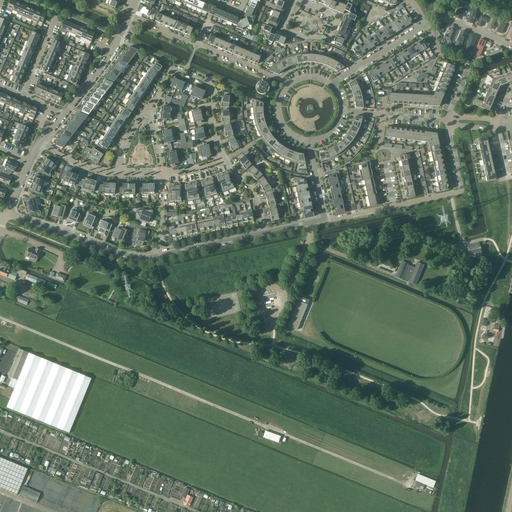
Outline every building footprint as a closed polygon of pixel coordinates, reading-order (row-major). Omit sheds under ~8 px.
[(12,12),(13,10),(16,2),(11,0),(10,0),(7,10),(12,12)] [(197,9),(200,0),(199,0),(194,0),(192,6),(197,9)] [(200,0),(197,9),(202,11),(205,3),(200,0)] [(277,6),(276,9),(283,12),(287,4),(278,0),(276,6),(277,6)] [(331,0),(328,8),(333,10),(337,1),(333,0),(331,0)] [(256,10),(259,4),(250,1),(248,6),(256,10)] [(342,3),(337,1),(333,10),(338,12),(342,3)] [(13,10),(18,12),(21,4),(16,2),(13,10)] [(207,13),(210,5),(205,3),(202,11),(207,13)] [(343,14),(345,10),(347,6),(347,5),(342,3),(338,12),(343,14)] [(348,3),(347,5),(347,6),(345,10),(350,13),(358,9),(356,5),(352,4),(352,5),(348,3)] [(18,12),(17,14),(22,16),(26,6),(21,4),(18,12)] [(151,7),(145,4),(144,7),(142,6),(139,12),(149,16),(151,10),(150,10),(151,7)] [(207,13),(212,15),(216,7),(210,5),(207,13)] [(455,18),(461,21),(467,8),(460,5),(455,18)] [(31,8),(26,6),(22,16),(27,18),(31,8)] [(246,11),(254,15),(256,10),(248,6),(246,11)] [(217,17),(221,9),(216,7),(212,15),(217,17)] [(27,18),(32,20),(36,10),(31,8),(27,18)] [(222,19),(226,11),(221,9),(217,17),(222,19)] [(274,11),(272,16),(280,20),(283,12),(276,9),(275,11),(274,11)] [(358,9),(350,13),(348,18),(353,20),(352,20),(355,21),(357,17),(358,17),(359,14),(358,9)] [(32,20),(37,22),(38,21),(41,13),(36,10),(32,20)] [(472,25),(478,12),(472,10),(467,23),(472,25)] [(227,21),(231,13),(226,11),(222,19),(227,21)] [(254,15),(246,11),(244,16),(247,17),(252,19),(254,15)] [(160,23),(164,14),(159,12),(155,21),(160,23)] [(407,13),(403,17),(408,25),(413,22),(407,12),(407,13)] [(46,15),(41,13),(38,21),(43,23),(46,15)] [(232,23),(236,15),(231,13),(227,21),(232,23)] [(486,30),(492,31),(496,22),(499,15),(493,13),(486,30)] [(164,14),(160,23),(165,25),(169,16),(164,14)] [(236,15),(232,23),(237,25),(237,26),(240,20),(241,18),(236,15)] [(483,26),(487,17),(482,15),(478,25),(483,26)] [(169,16),(165,25),(170,27),(174,18),(169,16)] [(278,25),(280,20),(272,16),(270,21),(278,25)] [(344,16),(342,21),(350,25),(352,20),(353,20),(348,18),(344,16)] [(398,19),(404,28),(408,25),(403,17),(402,16),(401,16),(400,16),(398,17),(398,18),(398,19)] [(247,17),(246,18),(244,20),(246,26),(249,25),(251,26),(254,20),(252,19),(247,17)] [(1,18),(0,19),(0,23),(9,28),(11,22),(1,18)] [(174,18),(170,27),(175,29),(179,21),(174,18)] [(404,28),(398,19),(397,19),(396,19),(394,20),(393,21),(399,31),(404,28)] [(237,26),(237,25),(236,27),(237,27),(236,29),(242,32),(243,30),(244,30),(247,29),(246,26),(244,20),(241,21),(240,20),(237,26)] [(60,31),(65,33),(66,31),(70,23),(64,21),(60,31)] [(179,21),(175,29),(180,31),(184,23),(179,21)] [(276,30),(278,25),(270,21),(267,26),(272,28),(276,30)] [(342,21),(340,26),(348,30),(350,25),(342,21)] [(388,24),(394,34),(399,31),(393,21),(392,22),(391,22),(389,23),(389,24),(388,24)] [(502,35),(507,23),(501,21),(496,32),(502,35)] [(0,29),(7,32),(9,28),(0,23),(0,29)] [(66,31),(71,33),(75,25),(70,23),(66,31)] [(185,33),(189,25),(184,23),(180,31),(185,33)] [(394,34),(388,24),(388,25),(387,25),(385,26),(384,27),(390,37),(394,34)] [(80,27),(75,25),(71,33),(76,35),(80,27)] [(189,25),(185,33),(190,35),(194,27),(189,25)] [(270,33),(272,28),(267,26),(265,25),(263,30),(264,30),(263,32),(261,33),(262,36),(270,33)] [(346,35),(348,30),(340,26),(338,31),(346,35)] [(84,29),(80,27),(76,35),(75,37),(80,39),(84,29)] [(379,30),(385,39),(390,37),(384,27),(379,30)] [(446,41),(452,43),(458,29),(452,27),(446,41)] [(89,31),(84,29),(80,39),(85,41),(89,31)] [(30,30),(28,36),(38,40),(40,35),(30,30)] [(385,39),(379,30),(374,33),(376,35),(381,42),(385,39)] [(95,33),(89,31),(85,41),(90,44),(95,33)] [(344,40),(346,35),(338,31),(336,36),(344,40)] [(461,49),(461,47),(467,33),(461,31),(455,46),(461,49)] [(277,32),(275,36),(273,40),(278,42),(282,34),(277,32)] [(272,43),(273,40),(275,36),(270,33),(262,36),(264,40),(266,39),(268,40),(268,41),(272,43)] [(213,45),(216,36),(211,34),(208,43),(213,45)] [(287,36),(282,34),(278,42),(283,45),(284,44),(289,42),(290,38),(287,37),(287,36)] [(371,37),(376,45),(381,42),(376,35),(371,37)] [(471,35),(465,49),(471,51),(478,37),(471,35)] [(26,40),(28,41),(28,42),(36,45),(38,40),(28,36),(26,40)] [(216,36),(213,45),(218,47),(221,38),(216,36)] [(342,45),(344,40),(336,36),(334,41),(337,43),(336,45),(341,47),(341,45),(342,45)] [(367,40),(372,48),(376,45),(371,37),(367,40)] [(221,38),(218,47),(223,49),(226,41),(221,38)] [(430,49),(424,40),(424,39),(419,42),(424,50),(423,50),(424,51),(430,49)] [(474,55),(480,58),(487,42),(481,39),(474,55)] [(64,44),(62,43),(54,40),(51,45),(62,49),(64,44)] [(372,48),(367,40),(362,43),(367,51),(372,48)] [(226,41),(223,49),(228,51),(231,43),(226,41)] [(28,42),(26,47),(34,50),(36,45),(28,42)] [(414,45),(419,53),(423,50),(424,50),(419,42),(414,45)] [(231,43),(228,51),(233,53),(236,45),(231,43)] [(367,51),(362,43),(358,46),(362,54),(363,54),(367,51)] [(360,55),(361,57),(364,55),(363,54),(362,54),(358,46),(357,46),(356,44),(352,47),(352,48),(353,49),(355,53),(353,55),(356,58),(360,55)] [(60,54),(62,49),(51,45),(49,50),(60,54)] [(238,55),(241,47),(236,45),(233,53),(238,55)] [(410,48),(414,56),(419,53),(414,45),(410,48)] [(26,47),(24,51),(32,55),(34,50),(26,47)] [(135,55),(138,51),(129,47),(128,48),(126,48),(124,51),(125,51),(126,51),(135,55)] [(241,47),(238,55),(243,58),(246,49),(241,47)] [(247,48),(246,49),(243,58),(248,60),(251,51),(252,50),(251,50),(251,49),(248,47),(247,48)] [(486,52),(489,59),(504,54),(503,50),(500,50),(499,47),(486,52)] [(405,51),(410,58),(414,56),(410,48),(405,51)] [(58,59),(60,54),(49,50),(47,55),(58,59)] [(316,63),(321,64),(323,54),(324,54),(324,51),(322,51),(320,50),(318,50),(317,53),(316,63)] [(24,51),(22,56),(30,60),(32,55),(24,51)] [(81,51),(79,56),(88,60),(90,55),(81,51)] [(131,60),(135,55),(126,51),(125,51),(124,53),(123,52),(121,56),(122,56),(131,60)] [(251,51),(248,60),(253,62),(256,53),(251,51)] [(400,54),(405,61),(410,58),(405,51),(400,54)] [(264,58),(264,57),(263,56),(262,56),(261,55),(256,53),(253,62),(258,64),(259,60),(261,60),(264,58)] [(294,65),(298,64),(296,54),(290,56),(294,65)] [(329,56),(324,54),(323,54),(321,64),(326,65),(329,56)] [(405,61),(400,54),(396,56),(401,64),(405,61)] [(55,64),(57,59),(58,59),(47,55),(45,60),(55,64)] [(22,56),(20,61),(28,65),(30,60),(22,56)] [(86,65),(88,60),(79,56),(77,61),(86,65)] [(128,64),(131,60),(122,56),(121,57),(119,56),(118,60),(119,60),(128,64)] [(294,65),(290,56),(285,58),(289,67),(294,65)] [(329,56),(326,65),(330,67),(335,58),(329,56)] [(391,59),(396,67),(401,64),(396,56),(391,59)] [(289,67),(285,58),(280,61),(285,69),(289,67)] [(330,67),(334,70),(340,61),(335,58),(330,67)] [(159,64),(160,62),(155,59),(152,64),(153,64),(157,67),(156,69),(161,73),(163,70),(161,68),(163,67),(159,64)] [(396,67),(391,59),(387,62),(391,70),(393,72),(397,69),(396,67)] [(53,69),(55,64),(45,60),(43,65),(53,69)] [(124,68),(128,64),(119,60),(118,62),(116,61),(114,64),(115,65),(124,68)] [(334,70),(337,72),(348,65),(346,63),(345,62),(343,60),(341,60),(340,61),(334,70)] [(20,61),(18,66),(26,70),(28,65),(20,61)] [(84,70),(86,65),(77,61),(75,66),(84,70)] [(280,61),(275,64),(281,72),(285,69),(280,61)] [(382,65),(387,73),(391,70),(387,62),(382,65)] [(445,68),(454,72),(456,67),(447,63),(445,68)] [(153,73),(156,76),(158,74),(160,75),(161,73),(156,69),(157,67),(153,64),(150,69),(154,71),(153,73)] [(278,75),(281,72),(275,64),(268,70),(278,75)] [(24,75),(26,70),(18,66),(15,65),(13,70),(24,75)] [(43,65),(41,70),(51,74),(53,69),(43,65)] [(121,73),(124,68),(115,65),(114,66),(112,65),(111,69),(112,69),(121,73)] [(378,68),(382,76),(387,73),(382,65),(378,68)] [(82,75),(84,70),(75,66),(73,71),(82,75)] [(373,71),(378,78),(382,76),(378,68),(373,71)] [(454,72),(445,68),(443,73),(452,77),(454,72)] [(118,77),(121,73),(112,69),(111,70),(109,70),(107,73),(108,74),(108,73),(118,77)] [(150,78),(153,80),(156,76),(153,73),(154,71),(150,69),(147,73),(151,76),(150,78)] [(372,69),(369,71),(370,72),(368,74),(373,81),(378,78),(373,71),(372,69)] [(22,80),(24,75),(13,70),(11,76),(13,76),(22,80)] [(79,80),(82,75),(73,71),(73,72),(71,71),(69,75),(79,80)] [(507,74),(502,76),(505,85),(510,83),(511,82),(511,72),(507,74)] [(114,82),(118,77),(108,73),(108,74),(107,75),(105,74),(104,78),(114,82)] [(147,82),(150,85),(153,80),(150,78),(151,76),(147,73),(144,78),(148,80),(147,82)] [(441,77),(450,81),(452,77),(443,73),(441,77)] [(424,78),(425,78),(427,78),(428,75),(426,74),(423,74),(421,75),(418,77),(417,80),(416,82),(420,83),(421,81),(421,80),(422,80),(423,79),(424,78)] [(66,81),(77,85),(79,80),(69,75),(66,81)] [(19,85),(22,80),(13,76),(11,82),(19,85)] [(493,79),(489,87),(498,91),(500,87),(505,85),(502,76),(493,79)] [(176,89),(180,79),(174,77),(173,80),(171,79),(170,81),(172,82),(170,87),(176,89)] [(450,81),(441,77),(439,82),(448,86),(450,81)] [(148,80),(144,78),(141,82),(145,85),(144,87),(147,89),(150,85),(147,82),(148,80)] [(357,78),(348,84),(351,88),(360,84),(357,78)] [(113,83),(104,79),(102,81),(101,80),(99,84),(100,84),(109,88),(113,83)] [(180,79),(176,89),(182,91),(184,87),(185,88),(186,85),(185,84),(186,82),(180,79)] [(35,92),(40,94),(45,83),(39,81),(35,92)] [(145,85),(141,82),(138,87),(142,89),(141,91),(144,94),(147,89),(144,87),(145,85)] [(258,85),(269,90),(269,89),(269,88),(269,87),(269,86),(268,85),(268,84),(267,83),(266,82),(265,82),(264,82),(263,82),(262,82),(261,82),(260,82),(259,83),(258,84),(258,85)] [(437,87),(446,91),(448,86),(439,82),(437,87)] [(40,94),(45,96),(49,88),(48,88),(49,85),(45,83),(40,94)] [(106,92),(109,88),(100,84),(99,86),(97,85),(96,88),(97,89),(97,88),(106,92)] [(360,84),(351,88),(353,93),(362,89),(360,84)] [(196,97),(200,88),(195,85),(193,88),(192,87),(191,90),(192,91),(191,95),(196,97)] [(269,90),(258,85),(257,86),(257,87),(257,88),(258,89),(258,90),(259,91),(259,92),(260,92),(261,93),(262,93),(263,93),(264,93),(265,93),(266,92),(267,92),(268,91),(269,90)] [(138,87),(135,91),(139,94),(138,96),(141,98),(144,94),(141,91),(142,89),(138,87)] [(446,91),(437,87),(435,91),(444,95),(446,91)] [(489,87),(485,97),(494,101),(496,96),(498,91),(489,87)] [(45,96),(50,98),(54,90),(49,88),(45,96)] [(102,97),(106,92),(97,88),(97,89),(96,90),(94,89),(92,93),(93,93),(102,97)] [(200,88),(196,97),(202,100),(204,95),(206,96),(207,94),(205,93),(206,90),(200,88)] [(362,89),(353,93),(354,97),(364,95),(362,89)] [(59,92),(54,90),(50,98),(55,100),(59,92)] [(60,102),(64,94),(65,92),(60,90),(59,92),(55,100),(60,102)] [(135,91),(132,95),(132,96),(136,98),(134,100),(138,103),(141,98),(138,96),(139,94),(135,91)] [(221,101),(219,101),(219,102),(219,103),(220,104),(220,105),(221,106),(221,107),(229,107),(230,99),(230,96),(230,93),(222,91),(222,92),(221,101)] [(440,106),(444,95),(435,91),(433,96),(430,95),(429,106),(440,106)] [(99,101),(102,97),(93,93),(92,94),(90,94),(89,97),(90,97),(99,101)] [(388,103),(397,104),(398,94),(389,93),(388,103)] [(0,100),(0,101),(5,104),(8,96),(3,94),(0,100)] [(137,105),(138,103),(134,100),(136,98),(132,96),(132,95),(130,94),(127,99),(129,100),(133,103),(131,104),(137,108),(139,106),(137,105)] [(397,104),(407,104),(408,94),(398,94),(397,104)] [(407,104),(417,105),(418,95),(408,94),(407,104)] [(417,105),(429,106),(430,95),(418,95),(417,105)] [(5,104),(10,106),(13,98),(8,96),(5,104)] [(96,106),(99,101),(90,97),(89,99),(87,98),(85,102),(86,102),(96,106)] [(473,102),(473,103),(473,104),(474,104),(474,105),(475,105),(478,106),(490,111),(492,106),(494,101),(485,97),(483,102),(477,100),(476,100),(475,100),(474,100),(474,101),(473,101),(473,102)] [(10,106),(15,108),(18,100),(13,98),(10,106)] [(253,107),(263,108),(264,103),(253,99),(252,102),(252,107),(252,108),(253,108),(253,107)] [(23,102),(18,100),(15,108),(20,110),(23,102)] [(135,111),(137,108),(131,104),(133,103),(129,100),(126,104),(125,104),(124,104),(123,105),(132,112),(133,110),(135,111)] [(25,112),(28,104),(23,102),(20,110),(19,112),(24,114),(25,112)] [(92,110),(96,106),(86,102),(85,103),(83,102),(82,106),(83,106),(92,110)] [(29,114),(30,114),(33,106),(28,104),(25,112),(29,114)] [(172,113),(173,107),(168,107),(168,105),(165,105),(165,107),(162,106),(161,113),(172,113)] [(30,114),(29,114),(28,116),(34,119),(38,108),(33,106),(30,114)] [(89,115),(92,110),(83,106),(82,108),(80,107),(79,110),(89,115)] [(130,115),(131,113),(122,107),(121,108),(121,109),(122,109),(122,110),(119,114),(123,117),(124,115),(130,119),(132,116),(130,115)] [(221,121),(222,121),(222,122),(230,121),(229,113),(229,110),(229,107),(221,107),(222,117),(220,117),(220,118),(220,119),(221,120),(221,121)] [(193,117),(203,115),(202,109),(199,110),(198,108),(196,108),(196,110),(191,111),(193,117)] [(84,121),(87,116),(78,112),(77,114),(75,113),(74,117),(75,117),(84,121)] [(173,117),(172,117),(172,113),(161,113),(161,119),(164,119),(164,121),(167,121),(167,119),(169,119),(169,120),(172,121),(173,117)] [(203,115),(193,117),(194,122),(199,121),(199,123),(202,123),(201,121),(204,120),(203,115)] [(80,125),(84,121),(75,117),(74,118),(72,118),(70,121),(71,121),(80,125)] [(122,127),(125,122),(121,120),(120,121),(116,119),(114,117),(111,122),(113,123),(117,126),(118,124),(122,127)] [(77,130),(80,125),(71,121),(70,123),(68,122),(67,125),(68,126),(77,130)] [(226,137),(233,135),(231,126),(231,124),(230,124),(230,121),(222,122),(224,132),(222,132),(223,133),(223,134),(224,135),(225,136),(226,136),(226,137)] [(352,126),(361,129),(363,124),(354,121),(352,126)] [(258,131),(267,127),(265,122),(256,125),(258,131)] [(28,133),(30,128),(20,124),(18,129),(28,133)] [(74,134),(77,130),(68,126),(67,127),(65,126),(63,130),(64,130),(74,134)] [(199,128),(194,129),(195,135),(206,132),(204,127),(201,128),(201,126),(198,126),(199,128)] [(361,129),(352,126),(350,130),(359,135),(361,129)] [(261,136),(261,137),(263,136),(263,135),(269,131),(267,127),(258,131),(261,136)] [(385,137),(395,138),(397,128),(386,127),(385,137)] [(162,131),(164,137),(174,135),(173,129),(168,130),(167,128),(165,129),(165,131),(162,131)] [(395,138),(405,139),(407,129),(397,128),(395,138)] [(26,138),(28,133),(18,129),(16,134),(26,138)] [(405,139),(416,141),(417,131),(407,129),(405,139)] [(70,138),(74,134),(64,130),(63,132),(61,131),(60,134),(61,135),(70,138)] [(359,135),(350,130),(348,134),(356,140),(359,135)] [(416,141),(426,142),(427,132),(417,131),(416,141)] [(206,132),(195,135),(196,140),(201,139),(202,141),(204,140),(204,139),(207,138),(206,132)] [(429,142),(430,147),(440,145),(437,133),(427,132),(426,142),(429,142)] [(24,143),(26,138),(16,134),(13,139),(16,140),(24,143)] [(263,139),(266,144),(274,138),(271,134),(264,138),(263,139)] [(345,138),(352,145),(356,140),(348,134),(345,138)] [(67,143),(70,138),(61,135),(60,136),(58,135),(57,139),(58,139),(67,143)] [(175,141),(174,135),(164,137),(165,143),(168,143),(168,145),(171,144),(171,142),(175,141)] [(233,135),(226,137),(230,146),(228,147),(228,148),(229,149),(230,150),(231,150),(232,151),(239,148),(236,140),(234,137),(233,135)] [(104,137),(101,141),(105,144),(106,142),(112,146),(114,143),(112,142),(113,140),(109,137),(108,139),(104,137)] [(479,145),(480,150),(489,148),(488,143),(487,137),(476,139),(475,140),(474,140),(474,141),(474,142),(474,143),(474,144),(475,144),(476,145),(477,145),(479,145)] [(277,141),(274,138),(266,144),(270,148),(270,149),(277,141)] [(352,145),(345,138),(341,142),(348,149),(352,145)] [(63,147),(67,143),(58,139),(57,139),(56,140),(55,140),(53,143),(63,147)] [(22,148),(24,143),(16,140),(14,145),(22,148)] [(97,145),(102,148),(103,149),(104,149),(105,149),(105,148),(107,149),(108,147),(110,149),(112,146),(106,142),(105,144),(101,141),(100,140),(97,145)] [(281,145),(277,141),(270,149),(270,148),(269,150),(274,154),(275,153),(275,152),(281,145)] [(348,149),(341,142),(337,145),(343,153),(348,149)] [(198,152),(211,150),(210,144),(207,145),(207,143),(204,143),(204,145),(197,147),(198,152)] [(275,153),(280,156),(285,147),(281,145),(275,152),(275,153)] [(333,148),(338,156),(343,153),(337,145),(333,148)] [(104,157),(102,156),(103,155),(93,148),(92,150),(87,147),(85,152),(87,153),(86,156),(86,157),(109,167),(109,166),(110,162),(108,162),(110,157),(105,155),(104,157)] [(280,156),(285,159),(289,150),(285,147),(280,156)] [(329,150),(333,159),(338,156),(333,148),(329,150)] [(481,155),(482,160),(492,158),(491,153),(489,148),(480,150),(481,155)] [(168,159),(179,157),(177,151),(173,152),(172,150),(170,150),(170,152),(167,153),(168,159)] [(199,156),(202,155),(202,157),(207,156),(207,158),(210,158),(209,156),(212,155),(211,150),(198,152),(199,156)] [(294,152),(289,150),(285,159),(291,161),(294,152)] [(333,159),(329,150),(324,152),(328,161),(333,159)] [(236,158),(242,165),(240,167),(241,167),(242,168),(243,169),(244,169),(245,169),(246,170),(251,164),(246,158),(244,156),(247,154),(245,152),(242,154),(237,157),(236,158)] [(299,153),(294,152),(291,161),(296,163),(299,153)] [(302,164),(306,164),(304,154),(299,153),(296,163),(302,164)] [(45,158),(42,163),(52,169),(55,164),(56,164),(57,164),(58,163),(59,162),(58,161),(58,160),(57,159),(55,160),(54,160),(49,157),(48,159),(45,158)] [(179,157),(168,159),(170,165),(173,164),(173,166),(176,166),(175,164),(180,163),(179,157)] [(483,166),(485,171),(494,169),(493,164),(492,158),(482,160),(483,166)] [(5,166),(3,165),(0,165),(0,168),(1,169),(7,172),(11,173),(13,171),(14,171),(15,171),(16,168),(18,164),(8,160),(5,166)] [(50,177),(51,177),(50,172),(52,169),(42,163),(39,168),(39,167),(37,170),(37,171),(38,172),(39,173),(40,173),(41,173),(47,176),(48,176),(49,177),(50,177)] [(256,180),(262,175),(255,168),(253,166),(251,164),(246,170),(252,176),(251,177),(251,178),(252,178),(253,179),(254,179),(255,179),(256,180)] [(6,175),(7,172),(1,169),(0,171),(0,172),(1,173),(0,174),(0,180),(9,184),(12,177),(6,175)] [(487,181),(496,179),(495,174),(494,169),(485,171),(486,176),(487,181)] [(233,184),(229,176),(227,170),(222,173),(229,189),(230,189),(231,190),(235,188),(233,184)] [(332,176),(328,177),(329,182),(340,180),(338,170),(331,173),(332,176)] [(63,181),(69,183),(73,173),(67,171),(67,173),(63,171),(60,178),(64,179),(63,181)] [(75,184),(79,186),(81,179),(78,178),(79,175),(73,173),(69,183),(74,186),(75,184)] [(221,188),(223,193),(228,191),(227,190),(229,189),(222,173),(217,175),(222,188),(221,188)] [(35,177),(32,183),(43,187),(45,184),(49,182),(48,181),(48,180),(47,180),(46,179),(40,177),(40,176),(40,175),(39,175),(38,174),(37,174),(36,174),(34,177),(35,177)] [(264,192),(272,189),(266,180),(265,178),(262,175),(263,175),(262,175),(256,180),(261,187),(260,189),(260,190),(261,191),(262,191),(263,191),(264,191),(264,192)] [(216,190),(212,176),(207,178),(212,195),(213,195),(213,196),(218,195),(217,190),(216,190)] [(297,182),(298,186),(307,184),(306,179),(302,180),(302,178),(293,177),(294,182),(297,182)] [(82,188),(88,190),(91,179),(85,178),(85,180),(81,179),(79,186),(83,187),(82,188)] [(205,194),(206,198),(211,197),(210,196),(212,195),(207,178),(201,180),(205,194)] [(95,190),(99,192),(100,184),(97,183),(97,181),(91,179),(88,190),(94,192),(95,190)] [(199,195),(196,181),(191,182),(194,199),(195,199),(196,200),(200,200),(200,195),(199,195)] [(109,194),(110,183),(104,182),(104,185),(100,184),(99,192),(103,192),(103,193),(109,194)] [(187,197),(188,202),(193,201),(192,200),(194,199),(191,182),(185,183),(188,197),(187,197)] [(33,192),(40,195),(41,195),(42,195),(43,195),(42,190),(43,187),(32,183),(30,188),(28,191),(29,191),(29,192),(30,192),(30,193),(31,193),(32,193),(33,193),(33,192)] [(110,183),(109,194),(115,194),(115,193),(119,193),(119,186),(116,186),(116,183),(110,183)] [(119,186),(119,193),(123,193),(123,195),(129,195),(129,183),(123,184),(123,186),(119,186)] [(129,183),(129,195),(135,195),(135,193),(139,193),(139,186),(135,186),(135,183),(129,183)] [(139,186),(139,193),(143,193),(143,195),(149,195),(149,183),(143,183),(143,186),(139,186)] [(159,193),(158,186),(155,186),(155,183),(149,183),(149,195),(155,195),(155,193),(159,193)] [(413,186),(404,188),(406,199),(416,197),(413,186)] [(274,188),(272,189),(264,192),(267,201),(265,202),(265,203),(266,204),(267,205),(268,205),(268,206),(276,204),(274,196),(273,196),(273,193),(275,193),(274,188)] [(24,202),(25,208),(37,205),(35,199),(36,196),(30,193),(29,198),(28,198),(27,198),(26,198),(26,197),(25,198),(24,198),(23,198),(23,199),(23,202),(24,202)] [(377,194),(367,196),(370,207),(379,205),(377,194)] [(276,205),(276,204),(268,206),(270,216),(268,216),(268,217),(269,218),(270,219),(270,220),(271,220),(272,221),(279,219),(277,211),(277,208),(276,205)] [(38,210),(37,205),(25,208),(27,214),(29,213),(30,215),(36,214),(37,215),(38,215),(39,215),(40,214),(41,213),(41,212),(40,211),(39,210),(38,210)] [(58,219),(63,220),(66,206),(61,205),(61,207),(55,206),(52,214),(58,216),(58,219)] [(73,209),(71,209),(72,210),(72,209),(72,210),(67,221),(75,222),(75,221),(79,223),(82,215),(78,214),(80,211),(80,210),(81,210),(81,209),(79,209),(78,209),(76,209),(75,209),(73,209)] [(153,210),(136,210),(136,211),(140,218),(140,220),(148,223),(151,215),(153,215),(153,210)] [(93,229),(98,218),(87,214),(83,224),(93,229)] [(104,218),(103,219),(103,220),(101,220),(98,227),(100,228),(98,232),(104,234),(106,230),(109,232),(112,225),(109,223),(111,219),(111,218),(112,218),(110,218),(109,218),(107,218),(106,218),(105,218),(104,218)] [(122,243),(127,230),(123,228),(121,231),(116,228),(112,237),(118,239),(117,241),(122,243)] [(147,238),(149,231),(150,232),(150,231),(137,228),(135,237),(138,237),(137,239),(137,238),(137,240),(136,244),(142,246),(144,241),(147,242),(148,238),(147,238)] [(470,258),(482,255),(479,243),(467,246),(470,257),(470,258)] [(39,253),(41,250),(37,248),(35,251),(29,248),(26,256),(37,260),(40,253),(39,253)] [(418,279),(424,265),(417,262),(414,269),(411,267),(408,266),(409,264),(403,262),(402,261),(400,265),(396,276),(403,279),(409,281),(416,284),(418,279)] [(35,283),(38,278),(26,273),(27,272),(16,268),(14,273),(9,271),(8,272),(1,269),(0,270),(0,275),(14,281),(16,275),(24,279),(22,284),(24,285),(26,280),(35,283)] [(57,272),(55,278),(65,281),(67,275),(57,272)] [(43,287),(45,281),(38,278),(35,283),(43,287)] [(444,279),(440,286),(445,288),(448,282),(444,279)] [(26,305),(29,300),(17,295),(15,301),(26,305)] [(300,296),(298,301),(297,304),(306,308),(309,300),(300,296)] [(297,330),(306,309),(296,305),(288,326),(297,330)] [(14,388),(7,407),(69,433),(91,378),(29,353),(19,349),(8,376),(12,377),(8,386),(14,388)] [(123,384),(127,373),(119,369),(114,381),(123,384)] [(0,487),(17,495),(28,468),(0,457),(0,487)] [(414,480),(425,485),(434,488),(438,480),(418,472),(417,471),(414,480)] [(411,485),(423,490),(425,485),(414,480),(411,485)] [(19,496),(37,503),(41,493),(23,486),(19,496)] [(190,490),(185,487),(181,496),(186,498),(190,490)] [(193,497),(187,495),(185,500),(184,499),(183,502),(184,503),(183,504),(189,507),(189,505),(190,505),(191,503),(193,497)]
